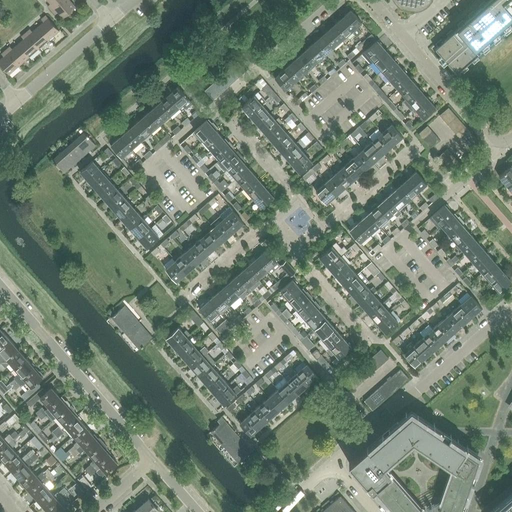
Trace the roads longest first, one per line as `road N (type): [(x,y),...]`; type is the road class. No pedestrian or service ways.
road 1 (residential): [(152,460),(0,285)]
road 2 (residential): [(294,496),(252,448),(330,379),(373,426)]
road 3 (residential): [(511,308),(373,426)]
road 4 (residential): [(503,148),(403,37)]
road 5 (residential): [(15,105),(107,23)]
